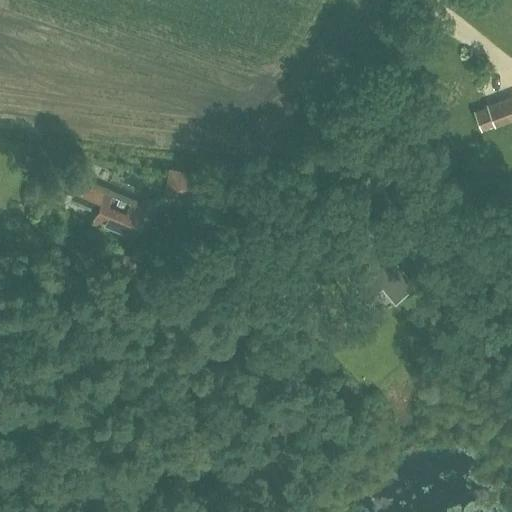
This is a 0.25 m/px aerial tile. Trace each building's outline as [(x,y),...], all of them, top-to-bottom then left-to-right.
[(495,124),(505,120),(498,101),(488,104),(495,124)] [(214,173),(168,167),(164,195),(210,202),(214,173)] [(71,197),(98,209),(93,220),(132,236),(145,205),(80,178),(71,197)] [(383,242),(393,234),(383,221),(383,222),(373,229),(383,242)] [(385,252),(353,278),(366,295),(382,282),(395,298),(411,284),(385,252)] [(302,297),(296,289),(285,298),(292,305),(302,297)]
